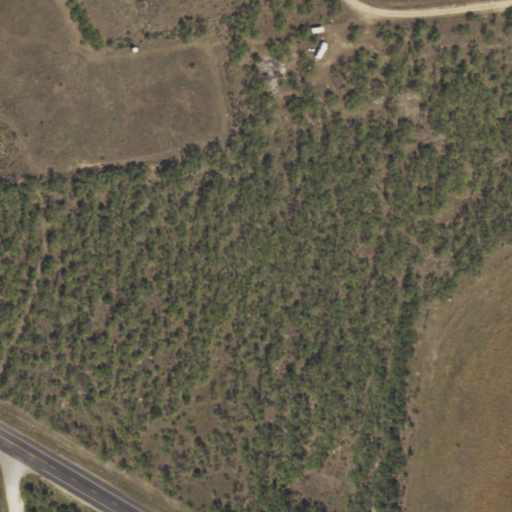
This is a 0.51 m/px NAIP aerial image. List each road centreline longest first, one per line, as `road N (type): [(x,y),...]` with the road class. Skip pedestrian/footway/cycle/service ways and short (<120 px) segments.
road 1 (residential): [(379,0),(478,319)]
road 2 (primary): [(124,511),(0,436)]
